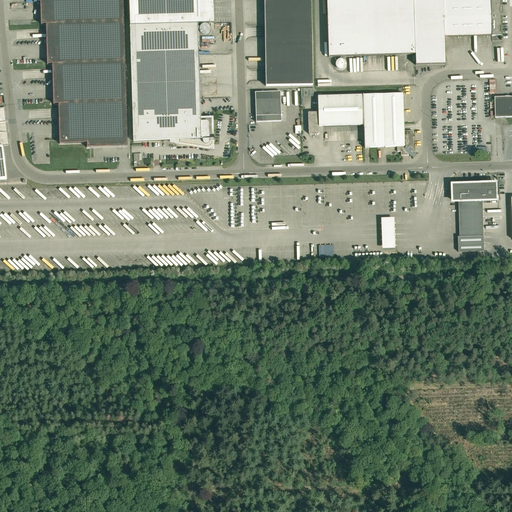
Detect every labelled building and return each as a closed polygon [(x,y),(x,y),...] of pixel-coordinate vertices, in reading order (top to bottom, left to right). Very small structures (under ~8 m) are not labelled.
[(123,0),(40,0),(41,24),(46,24),(47,64),(52,64),(54,104),(59,104),(60,144),(87,143),(87,148),(127,147),(123,0)] [(201,119),(198,24),(214,23),(213,0),(129,0),(133,142),(177,140),(177,143),(209,148),(209,147),(210,147),(211,147),(211,146),(211,145),(212,145),(211,119),(201,119)] [(313,85),(311,0),(264,0),(266,86),(313,85)] [(501,36),(499,0),(450,0),(443,0),(442,0),(326,0),(328,57),(415,55),(415,65),(445,64),(444,37),(492,36),(501,36)] [(203,24),(202,25),(201,25),(201,26),(200,26),(200,27),(199,28),(199,29),(199,30),(199,31),(199,32),(200,32),(200,33),(201,34),(202,34),(203,35),(204,35),(205,35),(206,35),(207,35),(208,34),(209,33),(209,32),(210,32),(210,31),(210,30),(210,29),(210,28),(210,27),(209,27),(209,26),(208,25),(207,25),(206,24),(205,24),(204,24),(203,24)] [(281,116),(280,99),(280,93),(255,94),(255,100),(256,116),(256,123),(281,122),(281,116)] [(403,94),(360,95),(361,125),(364,125),(364,148),(369,148),(378,148),(397,147),(397,152),(401,152),(401,156),(403,156),(411,155),(411,154),(413,152),(414,152),(413,131),(404,131),(404,126),(404,121),(403,94)] [(340,126),(361,125),(360,95),(318,97),(318,113),(308,113),(309,133),(309,134),(310,135),(311,135),(314,135),(317,135),(318,135),(319,134),(319,133),(319,127),(340,126)] [(511,96),(495,97),(496,118),(511,117),(511,96)] [(0,146),(0,182),(8,183),(4,146),(0,146)] [(466,185),(453,185),(454,202),(459,201),(460,237),(458,237),(459,252),(484,252),(484,227),(483,201),(498,200),(497,200),(497,184),(489,184),(489,182),(482,182),(482,183),(482,184),(470,185),(470,183),(465,183),(466,183),(466,185)] [(47,199),(49,197),(40,188),(38,190),(47,199)] [(78,226),(84,231),(83,231),(87,234),(89,233),(91,234),(93,232),(82,222),(78,226)]
